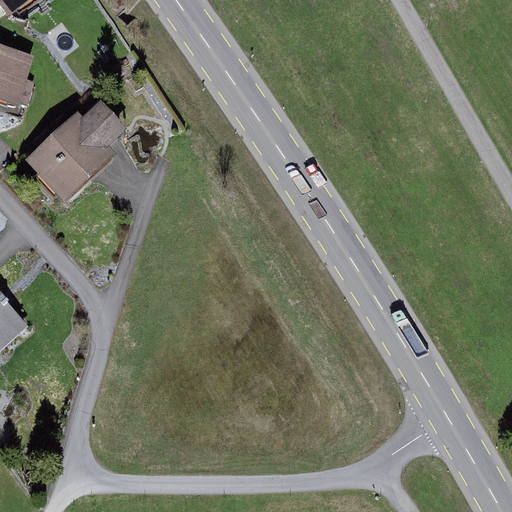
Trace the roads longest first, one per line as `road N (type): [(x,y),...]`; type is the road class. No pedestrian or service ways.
road 1 (secondary): [(175,0),(448,419)]
road 2 (residential): [(63,484),(112,320),(0,195)]
road 3 (residential): [(374,469),(312,484),(63,484)]
road 4 (residential): [(511,191),(399,0)]
